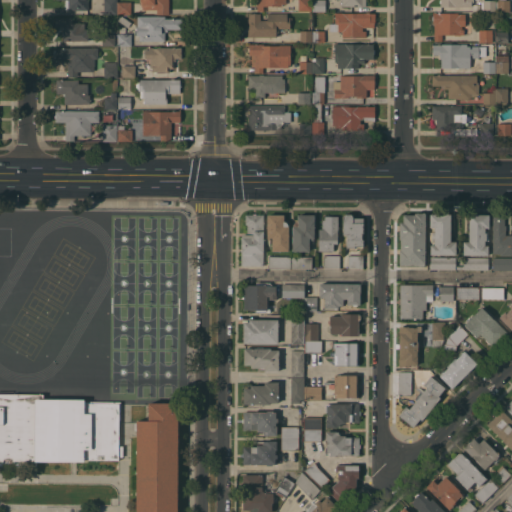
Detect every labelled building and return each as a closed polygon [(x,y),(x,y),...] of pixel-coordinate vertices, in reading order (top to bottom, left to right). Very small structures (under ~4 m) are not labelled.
[(88,0),(88,9),(68,9),(65,9),(65,0),(88,0)] [(117,14),(117,13),(104,13),(104,0),(117,0),(117,1),(118,1),(118,14),(117,14)] [(169,0),(169,14),(156,14),(156,9),(142,9),(142,6),(141,6),(140,0),(169,0)] [(286,0),(286,3),(282,3),(282,5),(263,5),(263,11),(257,11),(257,0),(286,0)] [(298,11),(298,0),(311,0),(311,11),(298,11)] [(325,0),(325,11),(313,11),(313,0),(325,0)] [(495,0),(495,11),(482,11),(482,0),(495,0)] [(510,0),(510,11),(496,11),(496,0),(510,0)] [(118,1),(131,1),(131,14),(118,14),(118,1)] [(248,36),(248,26),(249,26),(249,13),(260,13),(260,19),(267,19),(267,12),(287,13),(287,16),(290,16),(290,17),(292,17),(292,24),(289,24),(289,25),(287,25),(287,28),(278,28),(278,32),(276,32),(276,36),(248,36)] [(370,12),(370,13),(375,13),(375,23),(374,23),(374,27),(362,27),(362,30),(366,30),(366,36),(342,36),(342,31),(338,31),(338,30),(329,30),(329,23),(335,23),(335,12),(370,12)] [(434,23),(433,23),(433,20),(432,21),(431,19),(431,16),(432,13),(433,14),(433,12),(440,12),(458,12),(458,13),(465,13),(465,14),(471,13),(471,31),(463,31),(463,34),(460,34),(460,35),(454,35),(454,34),(442,34),(442,40),(434,40),(434,23)] [(131,22),(128,27),(118,20),(121,15),(131,22)] [(165,15),(165,18),(181,18),(181,29),(167,29),(167,31),(165,31),(165,40),(139,40),(139,35),(136,35),(136,25),(137,25),(137,15),(165,15)] [(72,17),(72,22),(81,22),(84,22),(84,28),(87,28),(87,30),(88,30),(88,33),(88,40),(63,40),(63,26),(55,25),(55,16),(72,17)] [(492,29),(492,42),(479,41),(479,29),(492,29)] [(300,41),(300,30),(313,30),(313,42),(300,41)] [(313,30),(324,30),(324,42),(313,42),(313,30)] [(508,31),(508,42),(496,42),(496,31),(508,31)] [(131,33),(131,45),(119,45),(118,33),(131,33)] [(115,45),(102,45),(102,34),(115,34),(115,45)] [(264,43),(264,45),(279,45),(279,44),(290,44),(290,64),(288,64),(288,67),(263,67),(263,72),(254,72),(254,54),(249,54),(249,43),(264,43)] [(373,43),(373,59),(364,59),(364,62),(358,62),(358,68),(337,67),(337,61),(334,61),(334,43),(373,43)] [(486,46),(486,55),(478,55),(478,57),(470,57),(470,67),(441,67),(441,58),(439,58),(439,54),(432,54),(432,44),(438,44),(438,43),(466,43),(466,46),(470,46),(470,48),(471,48),(471,46),(486,46)] [(98,47),(98,65),(94,65),(94,70),(93,70),(93,71),(77,71),(77,76),(68,76),(68,58),(56,58),(56,56),(54,57),(53,55),(53,53),(53,50),(54,49),(56,50),(55,47),(98,47)] [(181,47),(181,58),(175,58),(175,60),(174,60),(174,68),(170,68),(170,71),(169,72),(166,72),(165,71),(152,71),(152,67),(143,67),(143,57),(144,57),(144,49),(149,49),(149,47),(181,47)] [(496,55),(508,55),(508,73),(496,73),(496,55)] [(315,61),(315,57),(323,57),(323,73),(313,73),(313,61),(315,61)] [(117,77),(104,77),(104,62),(116,61),(116,65),(117,65),(117,77)] [(313,73),(299,73),(299,61),(312,61),(313,61),(313,73)] [(495,61),(495,72),(483,73),(483,61),(495,61)] [(135,65),(135,76),(122,77),(122,65),(135,65)] [(477,74),(477,93),(474,93),(474,94),(471,94),(471,96),(469,98),(448,98),(448,88),(443,88),(442,88),(441,87),(441,86),(440,85),(432,85),(432,74),(477,74)] [(282,75),(282,78),(285,78),(285,92),(265,92),(265,97),(255,97),(255,88),(248,88),(248,75),(282,75)] [(363,75),(374,75),(374,88),(366,88),(366,97),(356,97),(356,96),(349,96),(349,97),(334,97),(334,89),(333,89),(333,81),(340,81),(340,75),(363,75)] [(313,104),(313,92),(314,92),(314,76),(325,76),(325,92),(324,92),(324,103),(321,103),(321,104),(313,104)] [(88,94),(89,94),(89,103),(84,103),(64,103),(64,93),(56,93),(56,78),(60,78),(60,79),(78,79),(78,83),(88,83),(88,94)] [(180,79),(180,81),(181,82),(181,86),(180,87),(180,92),(165,92),(165,96),(167,96),(167,103),(144,103),(144,98),(142,98),(142,97),(140,97),(140,90),(138,90),(137,87),(135,87),(135,82),(137,82),(138,80),(138,79),(180,79)] [(496,104),(483,104),(483,92),(495,92),(495,87),(496,87),(496,104)] [(507,87),(507,104),(496,104),(496,87),(507,87)] [(118,108),(118,96),(119,96),(118,89),(123,89),(123,90),(125,90),(125,91),(127,91),(127,90),(130,90),(131,108),(118,108)] [(104,97),(110,97),(110,92),(116,92),(116,97),(117,97),(117,108),(104,108),(104,97)] [(298,92),(310,92),(310,103),(298,103),(298,92)] [(321,121),(324,121),(324,134),(313,134),(313,104),(321,104),(321,121)] [(284,105),(284,111),(290,111),(290,121),(285,121),(281,125),(281,129),(248,129),(248,114),(246,114),(246,109),(248,109),(248,105),(284,105)] [(341,129),(341,128),(338,128),(338,127),(335,127),(335,125),(332,125),(333,105),(343,105),(349,105),(349,106),(357,106),(357,105),(375,106),(375,121),(372,121),(372,120),(360,119),(360,123),(364,123),(364,130),(341,129)] [(432,105),(461,105),(461,113),(466,113),(466,122),(461,122),(461,123),(463,123),(463,127),(461,127),(461,128),(451,128),(451,129),(437,129),(437,119),(432,119),(432,105)] [(99,110),(99,121),(90,121),(90,134),(74,134),(74,140),(65,139),(65,121),(55,121),(55,110),(99,110)] [(180,110),(180,112),(181,112),(181,120),(180,120),(180,121),(171,121),(171,140),(160,140),(160,134),(148,134),(148,135),(143,135),(143,110),(180,110)] [(493,122),(493,134),(479,134),(480,122),(493,122)] [(311,123),(311,134),(299,134),(299,123),(311,123)] [(511,123),(511,135),(498,134),(498,123),(511,123)] [(116,124),(116,140),(102,140),(102,124),(116,124)] [(132,129),(132,140),(118,140),(118,125),(124,125),(124,129),(132,129)] [(414,214),(414,212),(425,212),(425,263),(424,263),(424,266),(400,266),(400,263),(399,263),(399,249),(400,249),(400,239),(399,239),(399,221),(403,221),(403,214),(414,214)] [(347,234),(343,234),(343,216),(343,214),(344,214),(345,213),(350,213),(351,214),(352,215),(353,216),(353,217),(363,217),(363,233),(362,233),(362,239),(363,239),(363,248),(359,248),(359,245),(357,245),(357,250),(354,250),(354,247),(346,247),(347,234)] [(451,213),(450,241),(456,241),(456,254),(430,254),(430,244),(434,244),(434,240),(432,240),(432,232),(434,232),(434,227),(430,227),(430,213),(451,213)] [(263,214),(263,265),(241,265),(241,236),(242,236),(242,234),(247,234),(247,224),(245,224),(245,214),(263,214)] [(284,214),(284,221),(285,221),(286,221),(287,222),(288,225),(288,226),(289,226),(288,250),(272,250),(272,237),(270,237),(270,239),(267,239),(267,237),(267,214),(284,214)] [(314,237),(313,237),(313,239),(311,239),(311,237),(309,237),(309,251),(292,251),(292,226),(293,226),(293,224),(294,222),(295,221),(297,220),(297,214),(314,214),(314,237)] [(463,241),(469,241),(469,214),(489,214),(489,227),(485,227),(485,232),(486,232),(486,240),(485,240),(485,245),(488,245),(488,254),(463,254),(463,241)] [(493,214),(504,214),(504,225),(506,225),(506,230),(505,230),(505,234),(511,234),(511,255),(500,255),(500,253),(492,253),(493,214)] [(319,228),(322,228),(322,219),(324,219),(324,215),(338,216),(337,243),(333,243),(333,250),(318,250),(319,228)] [(339,255),(339,267),(324,267),(324,255),(339,255)] [(363,255),(363,267),(348,267),(348,255),(363,255)] [(290,256),(290,268),(268,268),(268,256),(290,256)] [(312,256),(311,268),(291,268),(291,256),(312,256)] [(460,269),(430,268),(430,256),(455,256),(455,265),(460,265),(460,269)] [(463,265),(463,257),(488,257),(488,258),(489,258),(489,261),(488,261),(488,269),(460,269),(460,265),(463,265)] [(511,257),(511,269),(493,269),(493,257),(511,257)] [(244,284),(256,285),(256,282),(269,282),(269,283),(273,286),(276,286),(276,295),(276,299),(269,299),(269,296),(267,296),(267,300),(269,300),(268,306),(270,306),(270,308),(271,308),(271,310),(270,310),(270,312),(256,312),(256,309),(244,309),(244,284)] [(304,283),(304,297),(282,297),(282,283),(304,283)] [(360,283),(360,304),(347,304),(347,298),(345,298),(344,299),(343,301),(343,305),(338,305),(338,308),(324,308),(324,297),(319,297),(319,283),(360,283)] [(400,284),(433,284),(432,301),(426,301),(426,309),(422,309),(422,318),(416,318),(416,319),(413,319),(413,318),(400,318),(400,284)] [(453,286),(453,300),(440,300),(440,286),(453,286)] [(479,286),(479,299),(457,299),(457,286),(479,286)] [(504,287),(504,298),(502,298),(502,299),(499,299),(499,298),(497,298),(496,299),(494,299),(494,298),(491,298),(491,299),(488,299),(488,298),(485,298),(485,299),(483,299),(483,298),(482,298),(482,286),(504,287)] [(317,297),(317,310),(305,310),(305,296),(317,297)] [(511,329),(511,330),(499,317),(505,311),(506,313),(511,307),(510,305),(511,303),(511,329)] [(482,306),(493,319),(494,318),(507,332),(492,346),(480,333),(476,337),(464,324),(482,306)] [(341,315),(341,313),(358,313),(358,335),(341,335),(341,333),(330,333),(330,324),(329,324),(329,315),(341,315)] [(291,315),(304,315),(304,343),(291,343),(291,315)] [(243,321),(249,321),(249,319),(278,319),(278,343),(243,343),(243,321)] [(305,340),(305,322),(318,323),(318,340),(321,340),(305,340)] [(445,322),(445,325),(443,325),(443,340),(442,344),(442,346),(432,346),(432,322),(445,322)] [(459,324),(468,333),(456,345),(456,350),(443,348),(445,343),(448,336),(459,324)] [(399,326),(409,326),(409,327),(417,327),(417,325),(421,325),(421,331),(417,331),(417,341),(418,341),(418,350),(417,350),(417,365),(408,365),(408,367),(405,367),(405,366),(399,366),(399,326)] [(321,352),(305,352),(305,350),(305,340),(321,340),(321,352)] [(359,342),(359,365),(334,365),(334,364),(334,355),(330,355),(330,351),(334,351),(335,347),(334,347),(334,342),(359,342)] [(244,348),(270,348),(270,349),(279,349),(279,371),(264,371),(264,367),(251,367),(251,364),(244,364),(244,348)] [(304,352),(304,376),(291,376),(291,350),(305,350),(305,352),(304,352)] [(447,367),(446,366),(455,357),(456,358),(460,354),(459,352),(462,350),(463,351),(464,350),(471,357),(477,363),(466,374),(467,375),(464,378),(463,377),(452,388),(439,375),(447,367)] [(398,371),(411,371),(411,394),(398,394),(398,371)] [(329,384),(334,384),(334,376),(337,376),(337,374),(358,374),(358,397),(334,397),(334,388),(329,388),(329,384)] [(445,387),(440,393),(442,395),(433,406),(434,406),(433,409),(432,410),(431,411),(429,412),(429,411),(420,422),(418,420),(413,426),(398,414),(405,406),(409,409),(416,399),(414,398),(422,389),(424,390),(426,387),(423,384),(430,375),(445,387)] [(304,399),(304,398),(300,398),(300,402),(291,402),(291,376),(304,376),(304,386),(304,399)] [(278,381),(278,382),(280,382),(280,385),(278,385),(278,402),(270,402),(270,404),(262,404),(262,405),(256,405),(256,404),(243,404),(243,387),(251,387),(251,384),(264,385),(264,381),(278,381)] [(321,386),(321,399),(304,399),(304,386),(321,386)] [(0,465),(0,393),(43,393),(43,398),(84,399),(84,401),(120,401),(120,419),(119,419),(118,445),(123,445),(123,456),(118,456),(118,459),(84,459),(84,461),(36,460),(36,466),(0,465)] [(511,397),(503,406),(511,416),(511,397)] [(136,511),(137,420),(148,420),(148,402),(178,402),(177,511),(136,511)] [(359,403),(359,421),(345,421),(345,423),(340,423),(340,424),(338,424),(338,427),(325,427),(326,419),(327,419),(327,405),(330,405),(330,403),(359,403)] [(511,449),(487,424),(502,409),(511,419),(511,449)] [(243,422),(242,422),(242,418),(243,418),(243,411),(267,411),(267,410),(273,410),(273,411),(276,411),(276,414),(275,414),(275,418),(277,418),(277,421),(275,421),(275,426),(277,426),(277,435),(266,435),(263,435),(263,433),(262,433),(262,431),(257,431),(257,429),(251,429),(243,429),(243,422)] [(303,429),(304,417),(321,417),(321,429),(303,429)] [(281,438),(281,426),(298,426),(298,438),(281,438)] [(321,440),(303,440),(303,429),(321,429),(321,440)] [(327,438),(325,438),(325,430),(336,431),(338,431),(338,433),(340,433),(340,435),(345,435),(345,436),(359,436),(359,443),(360,443),(360,448),(359,448),(359,454),(335,454),(335,455),(330,455),(330,454),(328,454),(328,452),(327,452),(327,438)] [(474,437),(479,442),(483,438),(492,447),(493,447),(495,449),(494,450),(494,451),(497,451),(498,452),(499,455),(497,456),(498,457),(495,460),(495,459),(484,469),(475,460),(476,459),(472,455),(471,456),(463,447),(474,437)] [(298,450),(281,450),(281,438),(298,438),(298,450)] [(243,456),(242,456),(242,452),(243,452),(243,445),(256,445),(256,444),(262,444),(262,442),(263,442),(264,440),(266,440),(276,440),(276,449),(275,449),(275,454),(277,454),(277,458),(275,457),(275,464),(273,464),(272,465),(266,465),(266,464),(242,463),(243,456)] [(479,485),(475,481),(470,486),(472,488),(469,491),(455,476),(457,474),(447,464),(452,458),(453,459),(458,453),(459,453),(460,453),(461,453),(486,478),(479,485)] [(321,487),(304,469),(315,462),(318,467),(329,479),(321,487)] [(358,464),(358,477),(356,477),(356,487),(339,501),(328,490),(339,479),(338,478),(338,473),(339,473),(339,470),(335,470),(334,470),(334,468),(335,468),(335,465),(337,464),(358,464)] [(495,474),(493,473),(502,464),(511,474),(499,486),(491,478),(495,474)] [(320,489),(311,499),(295,482),(302,472),(320,489)] [(243,474),(262,474),(262,489),(265,489),(265,491),(272,491),(275,490),(284,475),(295,482),(286,496),(276,490),(275,492),(273,493),(273,502),(271,502),(271,511),(249,511),(249,509),(243,509),(243,474)] [(460,490),(459,491),(462,494),(463,495),(461,497),(460,496),(455,501),(455,502),(454,504),(454,505),(452,507),(450,507),(449,509),(426,486),(433,479),(437,484),(445,476),(460,490)] [(490,478),(498,487),(482,502),(474,494),(490,478)] [(418,511),(419,511),(411,503),(414,500),(413,499),(416,496),(415,495),(417,493),(419,493),(421,491),(427,497),(429,495),(445,511),(418,511)] [(297,511),(298,511),(299,511),(304,511),(307,509),(307,508),(313,502),(314,503),(317,500),(319,500),(321,501),(326,496),(337,506),(330,511),(297,511)] [(457,511),(469,500),(476,508),(472,511),(457,511)]
